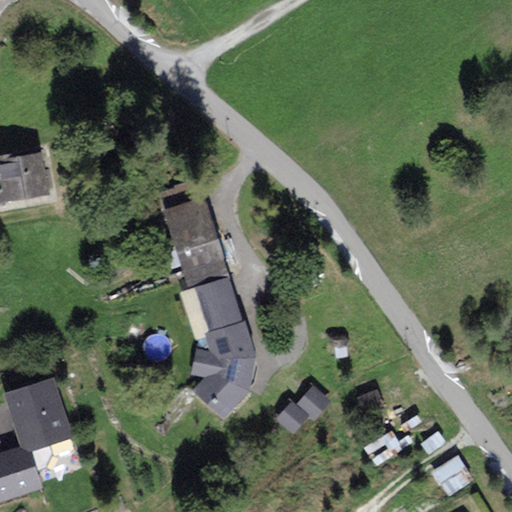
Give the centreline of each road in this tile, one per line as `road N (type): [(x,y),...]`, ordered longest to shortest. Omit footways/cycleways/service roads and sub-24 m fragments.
road 1 (residential): [(511,476),(469,406),(304,192),(183,77),(85,0)]
road 2 (track): [(183,77),(295,0)]
